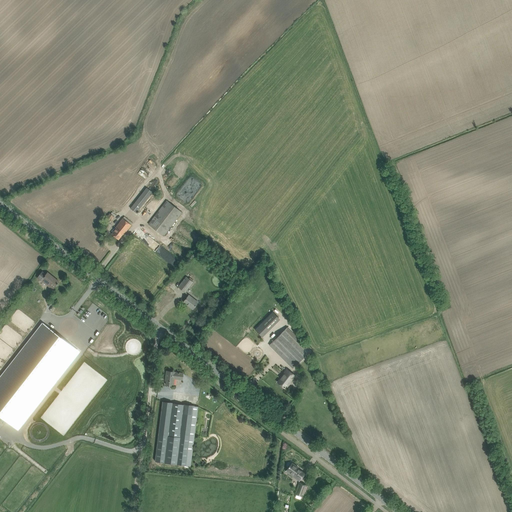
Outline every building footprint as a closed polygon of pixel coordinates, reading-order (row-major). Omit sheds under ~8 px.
[(152,192),(147,188),(134,203),(140,208),(152,192)] [(166,201),(148,224),(163,236),(182,213),(166,201)] [(136,213),(140,208),(134,203),(130,209),(136,213)] [(110,213),(105,219),(109,223),(114,216),(110,213)] [(116,228),(115,230),(112,234),(118,239),(123,234),(124,234),(131,225),(123,218),(115,228),(116,228)] [(42,272),(38,278),(45,283),(46,282),(53,288),(57,284),(58,283),(57,283),(59,281),(47,272),(46,275),(42,272)] [(186,277),(178,287),(185,292),(193,282),(186,277)] [(189,295),(187,298),(184,302),(193,309),(198,303),(189,295)] [(271,324),(265,318),(254,329),(260,335),(271,324)] [(287,327),(284,331),(270,344),(293,368),(310,350),(287,327)] [(42,328),(0,382),(0,413),(16,426),(74,353),(42,328)] [(287,369),(285,372),(282,376),(283,376),(278,382),(285,388),(294,375),(287,369)] [(166,385),(173,386),(174,378),(182,379),(183,373),(175,372),(166,371),(165,379),(167,379),(166,385)] [(198,406),(193,405),(163,401),(159,431),(162,431),(161,434),(159,434),(155,461),(186,465),(191,466),(198,406)] [(292,463),(285,471),(299,482),(302,478),(305,474),(295,467),(296,466),(292,463)] [(297,487),(295,494),(302,497),(305,490),(297,487)]
